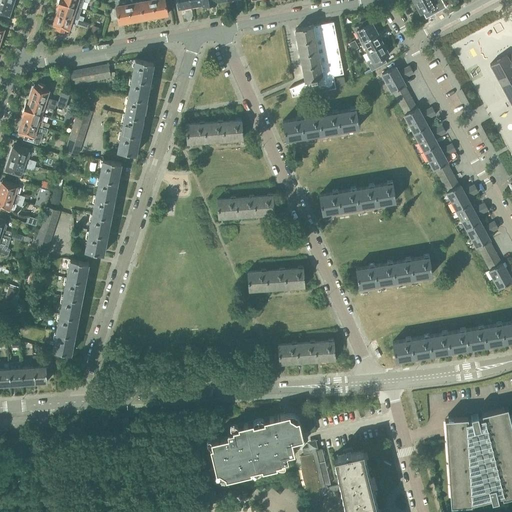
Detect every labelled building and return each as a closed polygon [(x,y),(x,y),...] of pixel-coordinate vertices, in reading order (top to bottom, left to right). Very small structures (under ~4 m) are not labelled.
[(12,4),(0,0),(0,13),(8,17),(12,4)] [(58,0),(58,1),(76,7),(76,6),(82,8),(84,1),(89,3),(89,0),(58,0)] [(152,0),(148,0),(140,2),(143,19),(149,18),(149,19),(156,18),(152,0)] [(165,0),(152,0),(156,18),(163,17),(162,15),(168,14),(165,0)] [(191,7),(189,0),(176,0),(178,8),(184,7),(184,8),(191,7)] [(432,0),(417,0),(414,2),(421,13),(429,8),(431,10),(430,10),(433,14),(434,14),(441,11),(440,10),(442,10),(440,7),(441,6),(440,5),(439,6),(435,0),(433,0),(432,0)] [(76,7),(58,1),(56,8),(58,8),(57,13),(86,23),(86,22),(86,21),(86,18),(84,17),(78,15),(78,16),(74,14),(76,7)] [(140,2),(128,4),(131,22),(139,21),(138,20),(143,19),(140,2)] [(120,5),(116,6),(119,23),(125,22),(125,24),(131,22),(128,4),(120,5)] [(86,23),(57,13),(53,25),(57,26),(56,29),(63,31),(64,29),(68,30),(71,22),(75,23),(75,24),(87,28),(87,27),(88,23),(86,22),(86,23)] [(306,81),(289,88),(292,93),(292,96),(336,88),(334,75),(344,74),(334,21),(296,29),(306,81)] [(353,27),(361,42),(377,33),(375,29),(376,28),(374,23),(372,23),(371,21),(364,25),(362,22),(353,27)] [(380,38),(377,33),(361,42),(367,53),(383,44),(385,43),(381,37),(380,38)] [(385,43),(383,44),(367,53),(370,60),(367,62),(370,69),(371,71),(387,62),(384,57),(389,55),(387,50),(388,49),(385,43)] [(511,54),(507,57),(506,55),(490,64),(495,72),(506,93),(510,93),(511,97),(511,54)] [(135,60),(131,78),(149,81),(153,63),(135,60)] [(102,65),(104,78),(111,77),(110,72),(108,64),(102,65)] [(95,66),(98,79),(104,78),(102,65),(95,66)] [(89,67),(91,81),(98,79),(95,66),(89,67)] [(400,75),(395,66),(382,73),(387,83),(400,75)] [(82,69),(85,82),(91,81),(89,67),(82,69)] [(76,70),(78,83),(85,82),(82,69),(76,70)] [(78,83),(76,70),(70,71),(72,84),(78,83)] [(405,85),(400,75),(387,83),(392,92),(393,92),(405,85)] [(131,78),(128,96),(146,100),(149,81),(131,78)] [(30,92),(29,97),(56,105),(57,101),(46,97),(49,87),(33,82),(32,86),(31,85),(29,91),(30,92)] [(405,85),(393,92),(396,97),(408,91),(405,85)] [(408,91),(396,97),(399,103),(411,96),(408,91)] [(128,96),(124,114),(142,118),(146,100),(128,96)] [(411,96),(399,103),(402,108),(414,102),(411,96)] [(26,100),(23,108),(40,114),(43,106),(54,110),(56,105),(29,97),(28,101),(26,100)] [(414,102),(402,108),(405,114),(417,107),(416,107),(414,102)] [(77,112),(90,117),(92,111),(87,109),(88,105),(82,103),(81,107),(79,106),(77,112)] [(423,117),(418,107),(417,107),(405,114),(404,114),(409,124),(423,117)] [(22,120),(48,128),(50,124),(38,120),(40,114),(23,108),(21,117),(22,117),(22,120)] [(338,111),(341,130),(359,127),(356,108),(338,111)] [(319,114),(322,133),(341,130),(338,111),(319,114)] [(75,119),(88,123),(90,117),(77,112),(75,119)] [(124,114),(121,133),(139,136),(142,118),(124,114)] [(304,136),(322,133),(319,114),(301,117),(304,136)] [(285,139),(287,139),(304,136),(301,117),(282,120),(285,139)] [(409,124),(414,133),(428,126),(423,117),(409,124)] [(73,125),(86,129),(88,123),(75,119),(73,125)] [(47,133),(48,128),(22,120),(20,125),(18,124),(17,130),(18,131),(17,134),(32,139),(36,128),(41,130),(40,131),(47,133)] [(242,120),(240,120),(223,122),(224,140),(243,139),(242,120)] [(204,123),(205,141),(224,140),(223,122),(204,123)] [(204,123),(185,124),(187,143),(205,141),(204,123)] [(71,131),(84,135),(86,129),(73,125),(71,131)] [(433,135),(428,126),(414,133),(419,142),(433,135)] [(69,138),(82,142),(84,135),(71,131),(69,138)] [(121,133),(117,151),(135,154),(139,136),(121,133)] [(424,151),(438,144),(433,135),(419,142),(424,151)] [(67,144),(80,148),(82,142),(69,138),(67,144)] [(80,148),(67,144),(65,150),(78,154),(80,148)] [(424,151),(429,160),(443,153),(438,144),(424,151)] [(9,157),(35,166),(36,162),(36,161),(26,158),(28,150),(12,146),(9,157)] [(444,156),(443,153),(429,160),(434,170),(435,169),(447,163),(448,162),(444,156)] [(65,155),(62,164),(68,166),(71,158),(65,155)] [(35,166),(9,157),(5,170),(21,175),(23,167),(27,168),(27,169),(33,171),(35,166)] [(99,177),(117,181),(121,162),(103,159),(99,177)] [(450,168),(447,163),(435,169),(438,175),(450,168)] [(438,175),(441,180),(453,174),(450,168),(438,175)] [(59,169),(56,185),(66,187),(67,181),(63,181),(65,171),(59,169)] [(444,186),(456,180),(453,174),(441,180),(444,186)] [(99,177),(96,195),(114,199),(117,181),(99,177)] [(456,180),(444,186),(447,191),(459,185),(456,180)] [(0,193),(24,201),(26,201),(27,197),(14,193),(16,186),(2,181),(0,187),(0,193)] [(41,188),(50,191),(53,184),(43,181),(41,188)] [(374,185),(378,203),(396,200),(393,182),(374,185)] [(356,188),(359,206),(378,203),(374,185),(356,188)] [(446,192),(451,201),(465,194),(460,185),(459,185),(447,191),(446,192)] [(39,193),(49,196),(51,191),(40,188),(39,193)] [(54,188),(51,203),(60,205),(63,189),(54,188)] [(341,210),(359,206),(356,188),(337,191),(341,210)] [(322,213),(328,212),(341,210),(337,191),(319,194),(322,213)] [(24,201),(0,193),(0,206),(8,209),(11,202),(22,205),(24,201)] [(470,203),(465,194),(451,201),(456,211),(470,203)] [(96,195),(92,214),(110,217),(114,199),(96,195)] [(273,195),(254,196),(255,215),(274,214),(273,195)] [(236,216),(255,215),(254,196),(235,197),(236,216)] [(217,217),(236,216),(235,197),(216,199),(217,217)] [(470,203),(456,211),(461,220),(475,212),(470,203)] [(45,213),(58,217),(60,211),(47,206),(45,213)] [(461,220),(466,229),(480,221),(475,212),(461,220)] [(45,213),(43,219),(56,223),(58,217),(45,213)] [(92,214),(89,232),(107,235),(110,217),(92,214)] [(26,223),(40,227),(41,225),(42,222),(38,220),(38,219),(28,216),(26,223)] [(43,219),(42,222),(41,225),(54,229),(56,223),(43,219)] [(0,233),(11,238),(11,237),(24,241),(25,236),(3,229),(5,222),(0,220),(0,233)] [(485,231),(480,221),(466,229),(471,238),(485,231)] [(41,225),(40,227),(39,231),(52,236),(54,229),(41,225)] [(50,242),(52,236),(39,231),(36,238),(50,242)] [(471,238),(477,247),(478,247),(489,240),(490,240),(485,231),(471,238)] [(107,235),(89,232),(85,250),(103,254),(107,235)] [(7,248),(11,238),(0,233),(0,252),(8,255),(10,249),(7,248)] [(36,238),(34,244),(47,248),(50,242),(36,238)] [(489,240),(478,247),(481,252),(492,246),(489,240)] [(47,248),(34,244),(33,250),(45,254),(47,248)] [(481,252),(484,258),(495,252),(492,246),(481,252)] [(484,258),(487,263),(498,257),(495,252),(484,258)] [(411,258),(414,277),(433,274),(429,255),(411,258)] [(501,262),(498,257),(487,263),(490,269),(501,263),(501,262)] [(392,261),(396,280),(414,277),(411,258),(392,261)] [(70,259),(67,277),(85,280),(88,262),(70,259)] [(377,283),(396,280),(392,261),(374,265),(377,283)] [(507,272),(502,262),(501,263),(490,269),(489,270),(494,279),(507,272)] [(359,286),(360,286),(377,283),(374,265),(355,268),(359,286)] [(285,268),(286,287),(305,286),(303,267),(285,268)] [(266,270),(267,289),(286,287),(285,268),(266,270)] [(248,290),(250,290),(267,289),(266,270),(247,271),(248,290)] [(511,280),(507,272),(494,279),(499,288),(511,281),(511,280)] [(67,277),(63,295),(81,299),(85,280),(67,277)] [(17,290),(10,288),(9,287),(3,303),(10,305),(10,303),(12,304),(14,300),(11,299),(12,297),(14,298),(17,291),(17,290)] [(63,295),(60,313),(78,317),(81,299),(63,295)] [(60,313),(56,332),(74,335),(78,317),(60,313)] [(511,320),(502,323),(505,341),(511,340),(511,320)] [(484,326),(487,344),(505,341),(502,323),(484,326)] [(487,344),(484,326),(465,329),(469,348),(487,344)] [(447,332),(450,351),(469,348),(465,329),(447,332)] [(71,353),(74,335),(56,332),(53,350),(71,353)] [(432,354),(450,351),(447,332),(429,335),(432,354)] [(410,338),(413,357),(432,354),(429,335),(410,338)] [(395,360),(397,360),(413,357),(410,338),(392,341),(395,360)] [(334,340),(315,341),(316,360),(335,359),(334,340)] [(298,361),(316,360),(315,341),(296,342),(298,361)] [(279,363),(298,361),(296,342),(278,344),(279,363)] [(10,384),(23,383),(21,367),(21,362),(9,363),(9,368),(10,384)] [(35,382),(34,366),(21,367),(23,383),(35,382)] [(34,366),(35,382),(47,381),(46,366),(34,366)] [(0,384),(10,384),(9,368),(0,368),(0,384)] [(511,441),(511,442),(509,430),(511,429),(511,425),(509,413),(505,414),(503,407),(481,413),(482,416),(478,417),(477,414),(471,415),(471,419),(449,425),(450,439),(446,439),(447,450),(451,450),(452,460),(448,461),(448,472),(452,471),(453,482),(449,482),(450,493),(454,493),(455,505),(473,503),(473,501),(491,496),(492,500),(498,498),(498,495),(501,494),(502,497),(511,495),(511,441)] [(212,446),(210,446),(216,472),(219,471),(225,475),(226,478),(251,472),(251,470),(262,467),(262,469),(277,466),(276,464),(282,462),(282,461),(288,459),(287,454),(295,452),(294,451),(292,440),(303,437),(300,423),(297,424),(296,419),(290,416),(290,415),(285,417),(284,414),(264,419),(264,421),(254,423),(253,421),(238,425),(238,427),(232,428),(233,430),(227,432),(228,436),(211,440),(212,446)]
